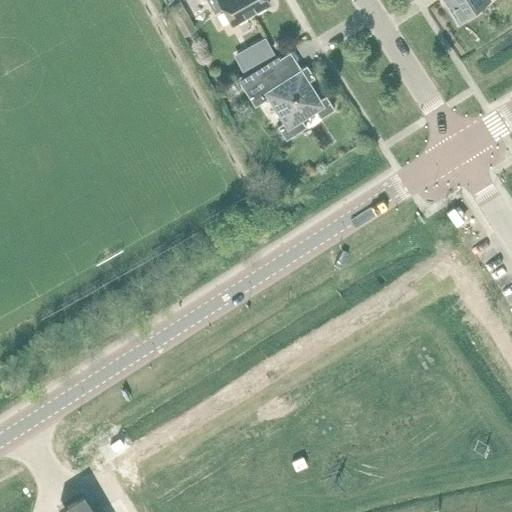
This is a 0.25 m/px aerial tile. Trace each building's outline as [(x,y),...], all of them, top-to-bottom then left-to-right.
[(267,0),(206,0),(215,14),(224,10),(233,25),(270,4),(267,0)] [(442,0),(443,1),(444,0),(445,0),(460,22),(474,13),(476,15),(477,14),(474,10),(489,0),(442,0)] [(180,1),(170,7),(185,33),(195,27),(180,1)] [(266,35),(250,44),(259,61),(275,52),(266,35)] [(321,118),(335,109),(326,96),(321,99),(309,82),(315,78),(307,65),(288,78),(277,60),(240,83),(255,107),(268,99),(283,123),(278,127),(286,140),(307,127),(302,120),(316,111),(321,118)] [(124,477),(139,498),(150,490),(136,469),(124,477)] [(134,511),(121,491),(98,505),(102,511),(134,511)]
